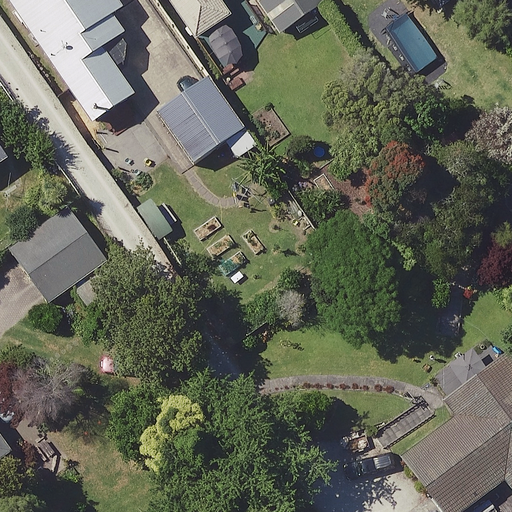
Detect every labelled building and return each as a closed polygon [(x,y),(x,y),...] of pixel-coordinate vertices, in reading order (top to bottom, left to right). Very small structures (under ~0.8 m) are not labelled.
[(138,32),(116,0),(10,0),(11,0),(96,127),(138,100),(106,54),(138,32)] [(170,0),(199,43),(234,20),(221,0),(170,0)] [(332,5),(328,0),(250,0),(282,42),(332,5)] [(434,0),(442,11),(458,0),(434,0)] [(258,149),(212,82),(162,116),(197,167),(228,145),(240,162),(258,149)] [(0,170),(12,162),(0,145),(0,170)] [(84,217),(19,261),(47,303),(112,259),(84,217)] [(511,361),(499,345),(439,391),(462,420),(406,463),(444,511),(471,511),(508,484),(511,488),(511,361)] [(0,468),(11,461),(0,444),(0,468)]
